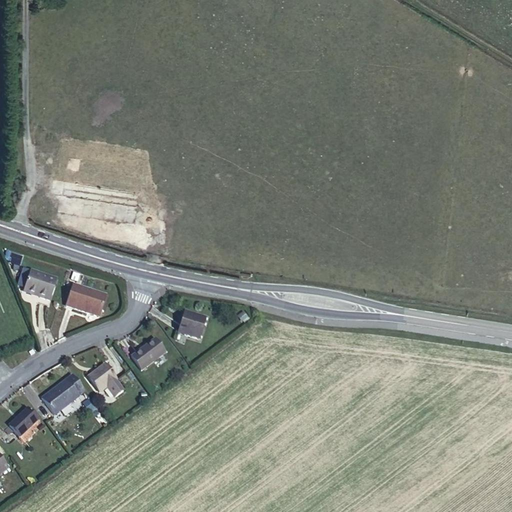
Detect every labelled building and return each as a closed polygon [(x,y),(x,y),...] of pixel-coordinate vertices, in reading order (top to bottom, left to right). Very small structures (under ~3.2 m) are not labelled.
[(138,206),(146,151),(83,142),(81,160),(76,197),(138,206)] [(76,197),(81,160),(68,158),(64,183),(54,181),(52,194),(76,197)] [(25,288),(31,272),(24,270),(18,285),(25,288)] [(49,302),(57,280),(31,272),(24,291),(40,296),(39,299),(49,302)] [(98,318),(106,296),(73,286),(66,307),(98,318)] [(200,341),(206,319),(184,312),(182,319),(178,334),(200,341)] [(141,372),(166,354),(155,340),(144,348),(131,358),(141,372)] [(122,391),(114,380),(116,379),(104,364),(88,377),(98,392),(106,386),(114,398),(122,391)] [(54,416),(79,398),(78,397),(84,393),(77,382),(71,386),(67,381),(58,387),(42,399),(54,416)] [(97,412),(90,402),(86,405),(94,415),(97,412)] [(20,438),(38,421),(28,410),(18,419),(5,431),(9,435),(13,431),(20,438)] [(0,475),(8,469),(0,458),(0,475)]
